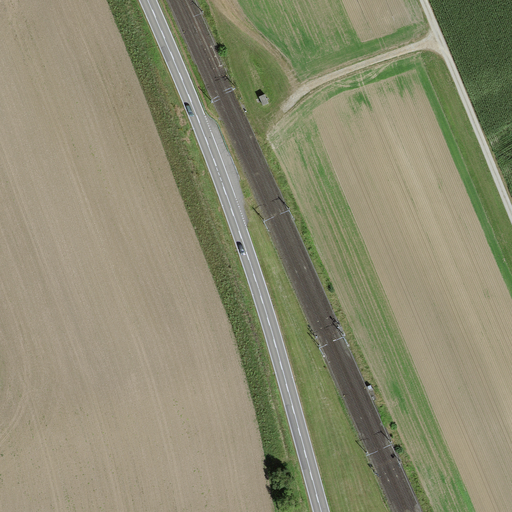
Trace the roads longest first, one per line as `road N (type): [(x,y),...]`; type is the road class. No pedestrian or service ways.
road 1 (primary): [(145,0),(231,213),(320,511)]
road 2 (track): [(511,223),(414,0)]
